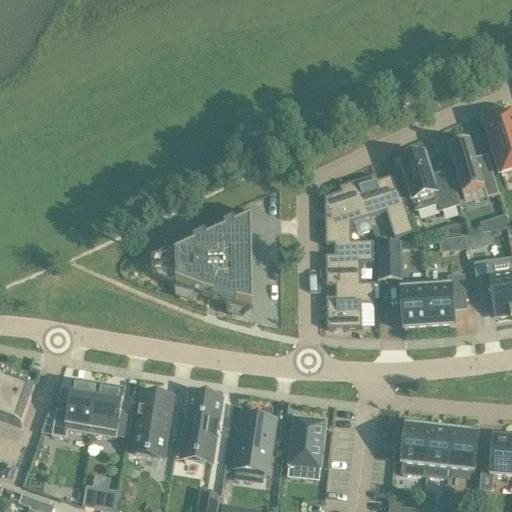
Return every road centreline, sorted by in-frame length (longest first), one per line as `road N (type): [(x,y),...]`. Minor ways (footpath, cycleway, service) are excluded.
road 1 (residential): [(511,89),(310,183),(309,369)]
road 2 (residential): [(0,325),(309,369)]
road 3 (residential): [(511,412),(370,398),(368,374)]
road 4 (residential): [(368,374),(511,361)]
